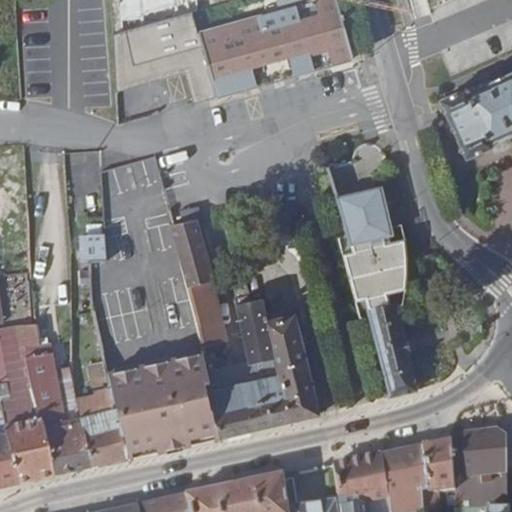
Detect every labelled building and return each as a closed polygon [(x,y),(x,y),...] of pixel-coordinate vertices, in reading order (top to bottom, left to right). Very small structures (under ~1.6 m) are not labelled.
[(181,61),(185,73),(194,105),(353,60),(336,0),(316,0),(199,32),(193,13),(123,32),(113,35),(115,70),(158,58),(161,67),(181,61)] [(120,0),(123,32),(193,13),(189,0),(120,0)] [(442,50),(450,73),(471,66),(463,42),(442,50)] [(116,93),(185,73),(181,61),(161,67),(158,58),(115,70),(116,93)] [(511,75),(470,93),(469,90),(440,102),(466,160),(491,149),(490,146),(510,137),(511,141),(511,140),(511,75)] [(162,190),(154,157),(101,171),(103,207),(162,190)] [(392,243),(390,237),(394,236),(382,187),(336,197),(349,246),(351,246),(352,251),(342,254),(356,303),(366,300),(368,309),(366,309),(389,397),(417,390),(408,351),(410,350),(408,340),(405,341),(395,302),(391,303),(389,294),(407,289),(408,281),(409,269),(409,262),(408,257),(407,244),(405,239),(392,243)] [(271,221),(289,230),(299,211),(281,202),(271,221)] [(197,220),(170,226),(187,287),(214,281),(213,276),(216,276),(202,225),(199,225),(197,220)] [(89,260),(107,260),(106,234),(81,236),(82,260),(89,260)] [(187,287),(204,348),(230,341),(214,281),(187,287)] [(248,363),(210,370),(214,383),(208,384),(220,439),(319,415),(295,315),(267,322),(263,299),(236,305),(248,363)] [(29,345),(40,344),(38,324),(17,326),(21,347),(25,346),(29,345)] [(40,416),(32,388),(20,390),(20,395),(11,397),(8,382),(9,382),(0,333),(0,332),(0,402),(5,425),(20,483),(55,475),(43,415),(40,416)] [(93,466),(77,399),(72,377),(70,366),(51,369),(47,344),(40,344),(29,345),(25,346),(27,356),(25,357),(28,371),(32,388),(40,416),(43,415),(55,475),(93,466)] [(106,372),(110,394),(128,458),(171,450),(220,439),(208,384),(214,383),(210,370),(205,353),(205,351),(106,372)] [(106,372),(104,362),(89,365),(94,394),(77,399),(93,466),(128,458),(110,394),(106,372)] [(5,425),(0,402),(0,487),(20,483),(5,425)] [(455,509),(497,508),(497,501),(508,500),(506,436),(499,430),(450,436),(450,441),(454,491),(455,509)] [(424,507),(424,511),(440,511),(439,493),(454,491),(450,441),(422,447),(428,494),(423,495),(424,506),(424,507)] [(422,447),(382,454),(389,500),(391,511),(402,510),(401,506),(416,503),(417,507),(424,506),(423,495),(428,494),(422,447)] [(375,511),(374,503),(389,500),(382,454),(333,464),(340,511),(375,511)] [(283,475),(288,511),(340,511),(338,495),(331,497),(332,503),(319,504),(318,499),(303,501),(299,472),(283,475)] [(288,511),(283,475),(185,495),(188,511),(288,511)] [(188,511),(185,495),(138,506),(139,511),(188,511)] [(374,503),(375,511),(390,511),(391,511),(389,500),(374,503)] [(508,500),(497,501),(497,508),(508,508),(508,500)]
